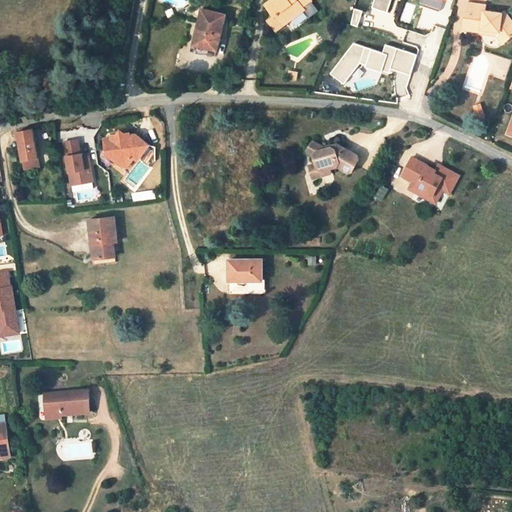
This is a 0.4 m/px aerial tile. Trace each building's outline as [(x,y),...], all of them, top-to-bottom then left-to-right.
[(270,0),(264,5),(273,17),(276,15),(283,24),(288,20),(304,8),(308,14),(311,14),(314,14),(317,12),(319,11),(321,8),(322,7),(316,0),(270,0)] [(372,0),(371,7),(388,12),(391,0),(372,0)] [(417,0),(416,4),(437,12),(441,0),(417,0)] [(464,19),(468,19),(467,31),(482,32),(482,30),(500,31),(507,39),(511,34),(511,20),(504,11),(502,12),(484,11),(484,5),(465,3),(464,19)] [(199,19),(222,24),(225,14),(202,8),(199,19)] [(273,17),(281,28),(284,26),(283,24),(276,15),(273,17)] [(207,46),(206,48),(216,50),(222,24),(199,19),(198,22),(193,43),(207,46)] [(507,39),(500,31),(498,33),(505,41),(507,39)] [(404,96),(417,53),(385,44),(380,50),(351,42),(329,74),(344,84),(359,62),(364,66),(398,76),(393,93),(404,96)] [(57,87),(59,82),(56,77),(51,76),(47,78),(45,83),(47,87),(52,89),(57,87)] [(23,160),(38,157),(33,128),(18,131),(23,160)] [(116,134),(110,135),(110,137),(112,147),(107,154),(122,166),(128,165),(134,158),(138,160),(149,144),(135,134),(131,134),(130,132),(124,133),(120,130),(116,134)] [(77,139),(64,142),(71,180),(81,178),(82,183),(93,181),(90,160),(85,161),(84,156),(83,157),(82,153),(80,153),(77,139)] [(309,157),(316,161),(319,169),(317,170),(314,176),(314,178),(320,181),(322,180),(326,174),(332,172),(339,169),(350,174),(357,171),(361,161),(359,157),(336,145),(334,146),(332,150),(325,153),(324,150),(314,146),(310,147),(307,153),(309,157)] [(415,188),(438,202),(447,190),(455,194),(467,176),(451,166),(449,169),(445,167),(446,165),(423,150),(407,173),(420,181),(415,188)] [(43,165),(48,164),(46,151),(40,152),(43,165)] [(23,160),(25,169),(28,169),(40,166),(38,157),(23,160)] [(334,176),(332,172),(326,174),(322,180),(334,176)] [(446,207),(455,194),(447,190),(438,202),(446,207)] [(114,217),(90,219),(92,244),(97,244),(99,263),(116,262),(114,241),(117,240),(114,217)] [(246,280),(261,280),(262,259),(230,260),(230,280),(246,280)] [(8,271),(0,272),(0,329),(19,326),(12,286),(11,286),(8,271)] [(261,290),(261,280),(246,280),(246,291),(261,290)] [(19,326),(0,329),(0,336),(20,333),(19,326)] [(46,410),(62,409),(62,414),(89,412),(88,391),(46,393),(46,410)] [(0,455),(1,456),(2,460),(12,459),(7,423),(0,423),(0,455)]
